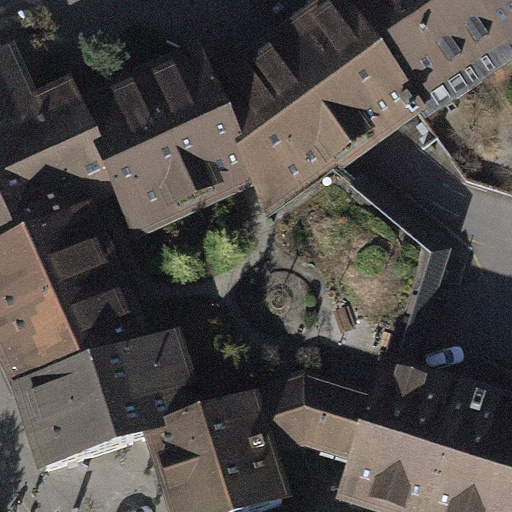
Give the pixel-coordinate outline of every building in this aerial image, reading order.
[(256,182),(271,217),(337,170),(420,109),(343,0),(339,0),(214,90),(256,182)] [(511,59),(470,0),(343,0),(420,109),(427,118),(511,61),(511,59)] [(511,0),(473,0),(511,55),(511,0)] [(7,57),(0,59),(0,257),(89,217),(83,205),(115,192),(81,111),(73,94),(33,112),(7,57)] [(115,192),(136,237),(256,182),(214,90),(200,60),(81,111),(115,192)] [(383,370),(395,373),(397,316),(406,316),(406,280),(434,282),(440,258),(337,170),(271,217),(256,182),(136,237),(115,192),(83,205),(89,217),(148,352),(174,345),(189,391),(175,396),(185,427),(253,404),(305,387),(372,405),(383,370)] [(89,217),(0,257),(0,344),(21,392),(148,352),(89,217)] [(148,352),(21,392),(45,471),(156,436),(185,427),(175,396),(189,391),(174,345),(148,352)] [(383,370),(372,405),(361,440),(341,503),(368,511),(511,511),(511,409),(395,373),(383,370)] [(305,387),(253,404),(270,460),(309,447),(314,427),(361,440),(372,405),(305,387)] [(185,427),(156,436),(179,511),(264,511),(284,506),(270,460),(253,404),(185,427)]
